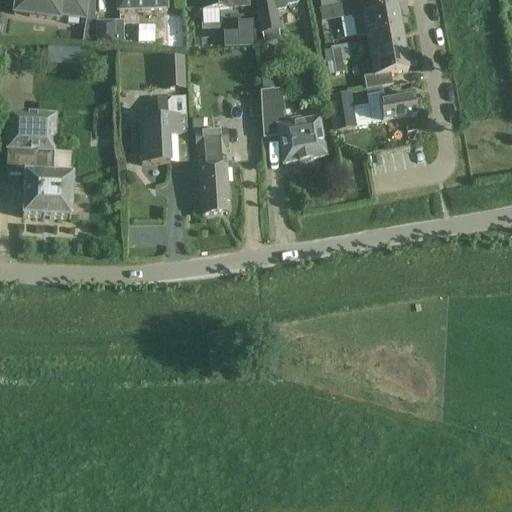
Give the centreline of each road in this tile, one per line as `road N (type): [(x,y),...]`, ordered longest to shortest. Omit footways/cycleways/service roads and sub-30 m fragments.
road 1 (tertiary): [(0,269),(130,273),(511,218)]
road 2 (residential): [(377,188),(437,176),(447,155),(416,0)]
